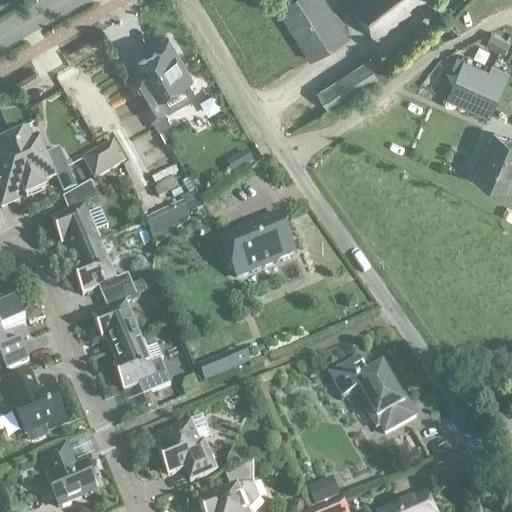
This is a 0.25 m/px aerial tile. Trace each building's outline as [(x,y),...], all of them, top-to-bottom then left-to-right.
[(326,0),(288,0),(277,8),(310,62),(349,37),(326,0)] [(348,0),(348,1),(379,38),(426,0),(348,0)] [(510,44),(492,34),(485,45),(504,55),(510,44)] [(158,96),(170,90),(175,99),(179,100),(190,94),(191,89),(186,80),(187,80),(181,69),(184,68),(167,39),(156,46),(159,50),(137,62),(142,72),(129,80),(151,119),(152,119),(159,131),(170,124),(163,112),(166,110),(158,96)] [(455,78),(497,97),(508,72),(493,66),(491,71),(464,59),(456,56),(451,66),(459,70),(455,78)] [(326,108),(378,77),(367,59),(316,91),(326,108)] [(497,97),(455,78),(446,98),(488,117),(497,97)] [(12,141),(35,194),(45,190),(43,185),(54,180),(37,141),(31,143),(27,134),(12,141)] [(511,172),(511,141),(494,134),(475,178),(504,190),(511,172)] [(35,194),(12,141),(0,146),(0,206),(1,209),(16,203),(14,198),(24,193),(26,198),(35,194)] [(113,143),(81,161),(93,182),(125,164),(113,143)] [(122,166),(144,217),(147,216),(126,165),(122,166)] [(70,257),(101,244),(85,207),(96,202),(91,191),(69,200),(73,211),(50,221),(61,248),(65,246),(70,257)] [(195,194),(181,200),(183,206),(146,222),(151,235),(188,219),(187,215),(201,209),(195,194)] [(220,240),(236,279),(294,255),(278,216),(220,240)] [(191,223),(141,243),(149,263),(161,259),(156,248),(194,232),(191,223)] [(101,244),(70,257),(75,268),(71,270),(82,297),(117,282),(121,293),(132,288),(127,277),(116,282),(101,244)] [(149,270),(156,285),(176,275),(168,260),(149,270)] [(281,284),(221,307),(227,323),(287,301),(281,284)] [(111,354),(142,341),(126,304),(137,299),(132,288),(121,293),(126,303),(91,318),(102,345),(106,343),(111,354)] [(14,332),(25,327),(15,304),(0,310),(0,356),(6,371),(28,362),(21,344),(19,344),(14,332)] [(151,394),(170,387),(159,362),(152,365),(142,341),(111,354),(116,365),(112,367),(123,394),(146,384),(151,394)] [(234,370),(228,355),(198,368),(205,383),(234,370)] [(415,419),(386,366),(368,376),(359,360),(330,376),(343,400),(359,390),(366,403),(363,405),(373,424),(377,422),(385,436),(415,419)] [(13,407),(14,410),(10,412),(19,435),(24,433),(25,436),(47,426),(50,432),(67,424),(52,390),(36,397),(34,391),(36,390),(30,376),(6,386),(14,406),(13,407)] [(200,443),(191,422),(155,438),(160,449),(156,451),(167,478),(184,471),(189,483),(217,472),(204,442),(200,443)] [(39,457),(49,480),(47,481),(58,509),(96,493),(84,465),(76,469),(66,445),(39,457)] [(241,455),(233,452),(227,465),(235,467),(241,455)] [(505,511),(511,511),(511,472),(501,476),(505,511)] [(248,511),(260,501),(253,485),(237,485),(197,502),(201,511),(248,511)] [(384,511),(430,511),(424,496),(384,511)] [(347,511),(343,501),(315,511),(313,511),(310,511),(347,511)]
